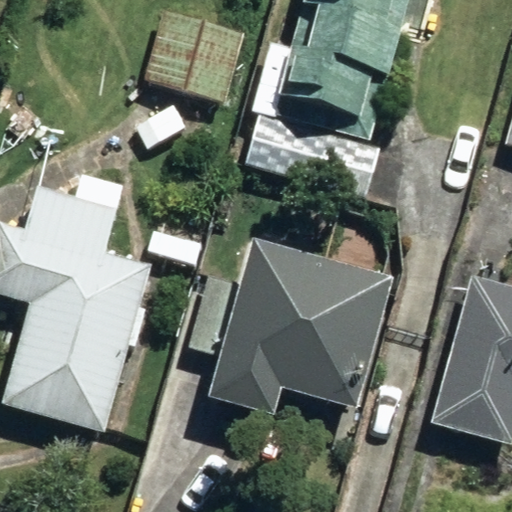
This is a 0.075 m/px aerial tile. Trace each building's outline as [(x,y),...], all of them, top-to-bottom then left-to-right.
[(301,0),(270,122),(364,147),(402,0),(301,0)] [(141,85),(220,107),(239,37),(160,16),(141,85)] [(511,113),(502,148),(511,150),(511,113)] [(359,203),(371,153),(252,120),(238,171),(359,203)] [(0,405),(0,411),(98,440),(145,273),(99,259),(118,190),(74,179),(66,205),(33,196),(20,242),(0,234),(0,304),(25,311),(0,405)] [(203,409),(267,426),(274,397),(348,417),(384,285),(246,247),(203,409)] [(425,431),(503,453),(511,417),(511,296),(464,283),(425,431)]
